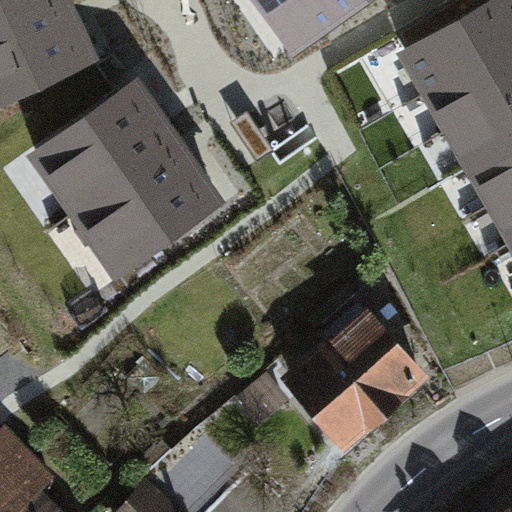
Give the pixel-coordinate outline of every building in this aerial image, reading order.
[(0,95),(90,53),(65,0),(38,0),(0,18),(0,95)] [(0,0),(0,18),(38,0),(0,0)] [(263,0),(295,44),(357,0),(263,0)] [(511,39),(511,0),(492,0),(406,50),(428,88),(511,39)] [(511,90),(511,39),(428,88),(450,126),(511,90)] [(37,152),(77,209),(177,139),(137,82),(37,152)] [(511,140),(511,90),(450,126),(472,164),(511,140)] [(77,209),(118,266),(217,196),(177,139),(77,209)] [(511,191),(511,140),(472,164),(493,202),(511,191)] [(511,191),(493,202),(511,233),(511,191)] [(343,331),(291,376),(344,437),(420,371),(362,305),(339,326),(343,331)] [(256,419),(283,395),(263,373),(236,396),(256,419)] [(4,427),(0,431),(0,471),(25,499),(51,477),(4,427)] [(146,488),(172,511),(204,511),(244,472),(206,436),(146,488)] [(0,511),(30,511),(34,508),(25,499),(0,471),(0,511)] [(172,511),(146,488),(123,511),(172,511)]
